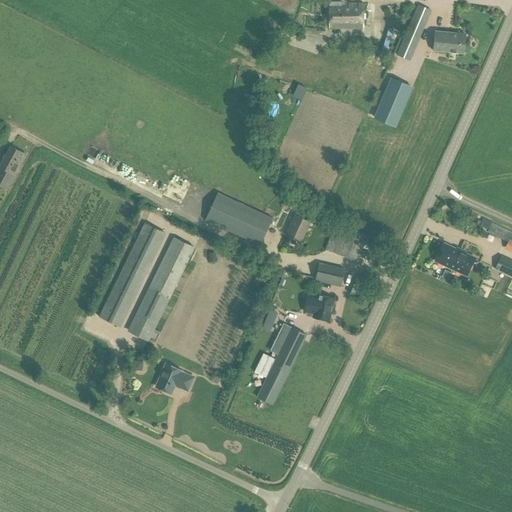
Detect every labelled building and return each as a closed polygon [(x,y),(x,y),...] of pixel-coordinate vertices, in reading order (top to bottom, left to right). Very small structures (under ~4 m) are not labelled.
[(331,3),(330,29),(363,30),(364,4),(331,3)] [(399,41),(394,53),(397,54),(397,56),(411,62),(432,11),(418,5),(417,7),(412,5),(409,13),(414,15),(402,42),(399,41)] [(436,32),(434,52),(464,54),(466,35),(436,32)] [(271,74),(285,80),(296,54),(281,48),(271,74)] [(364,106),(370,82),(356,78),(350,102),(364,106)] [(393,81),(376,120),(395,128),(412,89),(393,81)] [(275,130),(282,132),(281,137),(292,140),(299,107),(281,103),(275,130)] [(0,185),(8,190),(26,155),(10,147),(9,149),(7,148),(6,148),(4,153),(4,154),(6,155),(3,161),(4,161),(2,165),(1,164),(0,166),(0,167),(0,168),(0,185)] [(218,193),(205,220),(260,245),(272,218),(218,193)] [(295,215),(286,235),(301,241),(310,222),(295,215)] [(145,224),(100,317),(121,327),(166,235),(145,224)] [(511,233),(492,224),(487,233),(508,243),(505,250),(511,253),(511,233)] [(334,225),(326,250),(357,261),(362,247),(370,250),(374,239),(334,225)] [(174,238),(129,331),(149,341),(195,249),(174,238)] [(443,245),(435,262),(468,277),(476,259),(467,254),(468,253),(458,248),(457,251),(443,245)] [(279,265),(310,266),(310,252),(279,251),(279,265)] [(511,261),(502,257),(496,270),(511,277),(511,261)] [(320,263),(316,281),(340,286),(344,269),(320,263)] [(354,285),(350,294),(357,294),(366,298),(368,291),(354,285)] [(308,294),(304,311),(314,314),(313,317),(329,321),(330,319),(331,318),(332,315),(331,313),(335,298),(318,294),(318,297),(308,294)] [(263,328),(270,331),(274,322),(267,320),(263,328)] [(278,354),(257,397),(273,404),(307,335),(283,323),(270,351),(278,354)] [(166,365),(156,388),(172,394),(176,385),(179,386),(179,388),(188,391),(194,378),(181,372),(181,371),(166,365)]
